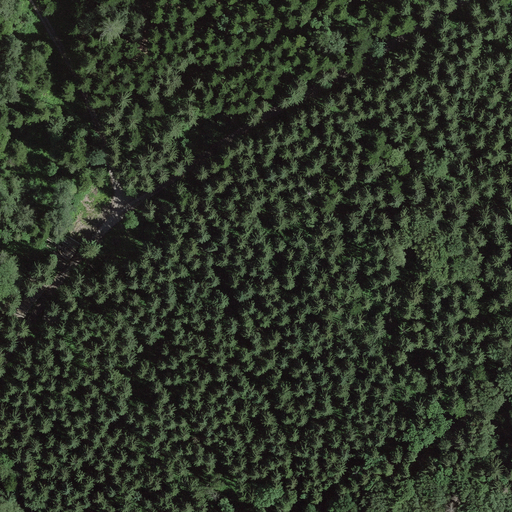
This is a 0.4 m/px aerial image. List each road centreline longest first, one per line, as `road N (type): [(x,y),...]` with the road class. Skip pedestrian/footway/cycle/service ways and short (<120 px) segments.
road 1 (track): [(0,365),(107,222),(465,0)]
road 2 (track): [(27,0),(131,204)]
